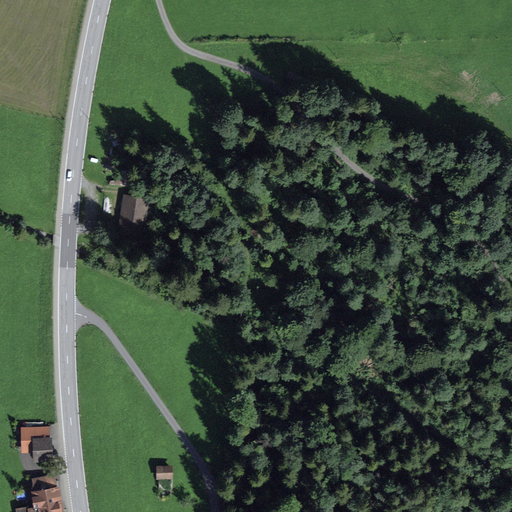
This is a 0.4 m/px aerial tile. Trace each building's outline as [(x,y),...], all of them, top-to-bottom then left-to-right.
[(305,80),(291,71),(286,81),(300,89),(305,80)] [(144,193),(121,193),(121,230),(144,230),(144,193)] [(46,422),(26,424),(29,462),(49,461),(46,422)] [(153,464),(154,474),(170,472),(169,462),(153,464)] [(49,473),(28,477),(32,492),(26,493),(30,511),(61,511),(56,486),(52,487),(49,473)]
